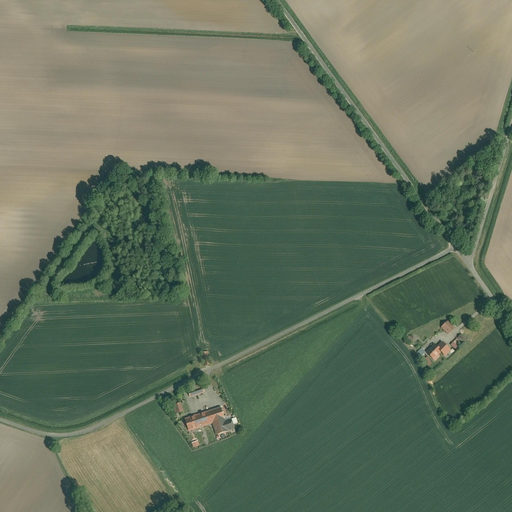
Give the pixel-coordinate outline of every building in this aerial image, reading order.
[(455,328),(448,321),(441,328),(448,335),(455,328)] [(462,334),(451,345),(457,350),(468,340),(462,334)] [(435,344),(426,353),(435,362),(443,354),(446,356),(452,350),(443,341),(438,346),(435,344)] [(417,352),(422,357),(426,352),(422,348),(417,352)] [(208,352),(202,354),(206,367),(212,365),(208,352)] [(189,392),(191,398),(205,392),(204,389),(203,386),(189,392)] [(181,402),(173,405),(176,415),(185,412),(181,402)] [(222,407),(185,419),(189,432),(213,424),(217,435),(236,429),(235,424),(233,419),(226,421),(222,407)]
